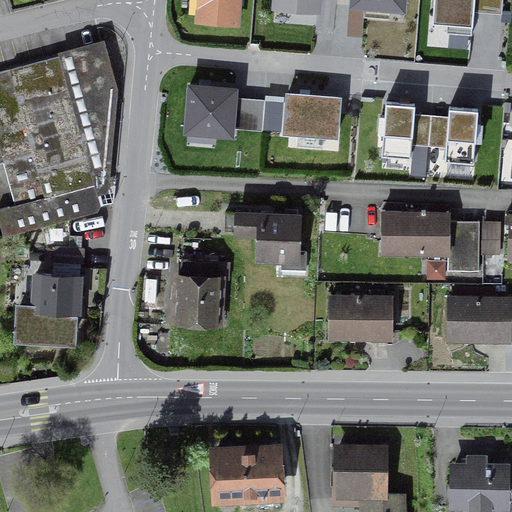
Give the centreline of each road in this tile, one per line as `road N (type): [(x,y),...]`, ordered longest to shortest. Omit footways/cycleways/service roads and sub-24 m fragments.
road 1 (residential): [(117,400),(152,5)]
road 2 (secondary): [(117,400),(511,400)]
road 3 (residential): [(152,5),(97,6),(0,30)]
road 4 (residential): [(379,70),(511,81)]
